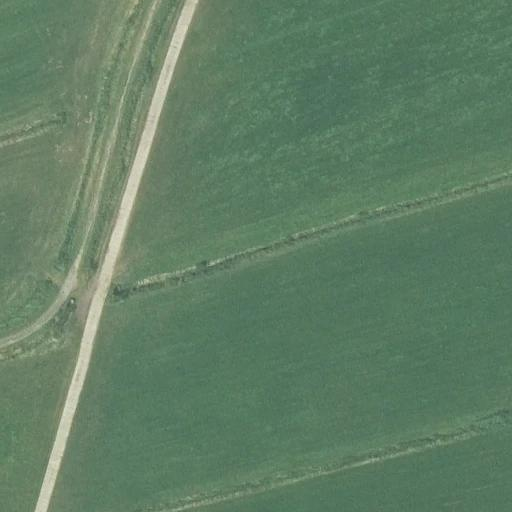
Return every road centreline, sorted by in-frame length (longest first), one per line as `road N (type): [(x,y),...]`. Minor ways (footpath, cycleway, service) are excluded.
road 1 (track): [(192,0),(38,511)]
road 2 (unclassified): [(0,343),(44,319),(68,285),(155,0)]
